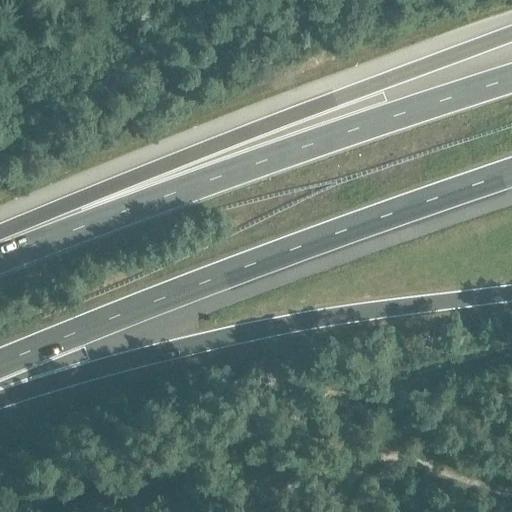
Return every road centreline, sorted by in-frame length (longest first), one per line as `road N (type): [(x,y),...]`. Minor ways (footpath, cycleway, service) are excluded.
road 1 (motorway): [(511,32),(0,238)]
road 2 (motorway): [(0,364),(511,172)]
road 3 (motorway): [(511,78),(0,259)]
road 4 (motorway): [(0,386),(213,335),(511,291)]
road 5 (track): [(511,492),(384,456),(356,472),(337,511)]
